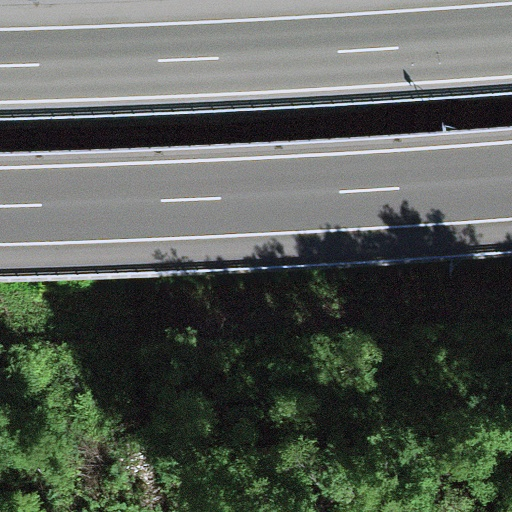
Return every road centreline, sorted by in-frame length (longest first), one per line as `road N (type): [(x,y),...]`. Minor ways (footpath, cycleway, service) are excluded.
road 1 (motorway): [(0,208),(511,182)]
road 2 (motorway): [(511,38),(0,64)]
